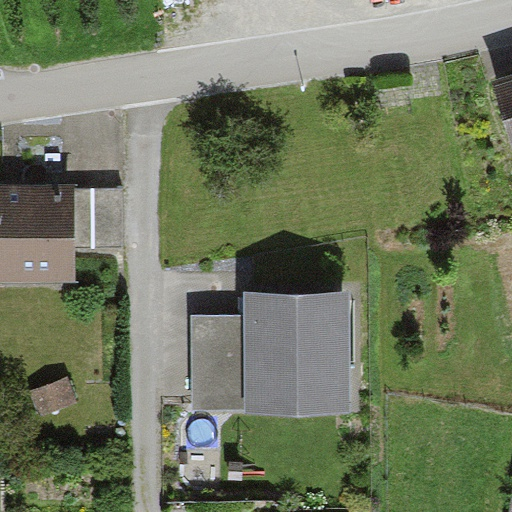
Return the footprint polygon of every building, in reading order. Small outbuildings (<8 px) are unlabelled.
[(312,0),(317,14),(355,0),(312,0)] [(511,65),(496,71),(511,121),(511,65)] [(378,87),(382,118),(414,114),(411,84),(378,87)] [(0,180),(0,282),(75,281),(73,179),(0,180)] [(356,286),(249,288),(251,408),(359,406),(356,286)] [(72,377),(31,392),(40,417),(81,402),(72,377)]
